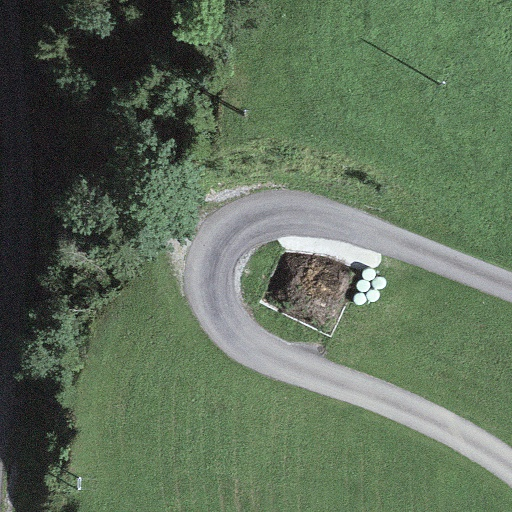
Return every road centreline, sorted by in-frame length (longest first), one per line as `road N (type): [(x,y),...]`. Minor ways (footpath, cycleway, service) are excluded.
road 1 (track): [(511,286),(297,209),(234,225),(211,267),(219,317),(234,335),(261,353),(434,418),(511,468)]
road 2 (track): [(0,369),(16,184),(1,0)]
